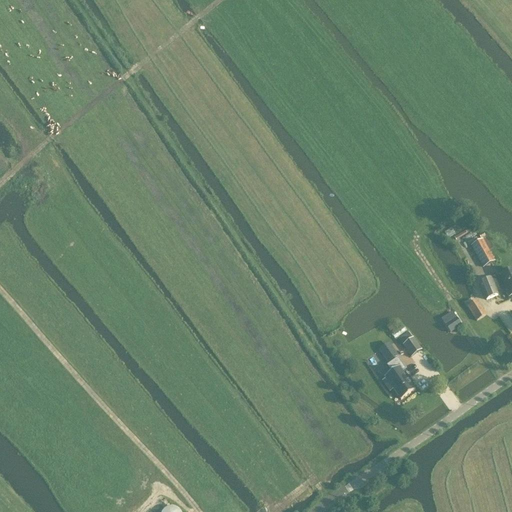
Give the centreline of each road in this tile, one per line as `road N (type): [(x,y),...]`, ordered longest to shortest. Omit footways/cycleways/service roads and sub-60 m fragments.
road 1 (track): [(197,511),(0,290)]
road 2 (track): [(219,0),(0,186)]
road 3 (tertiary): [(511,375),(386,462)]
